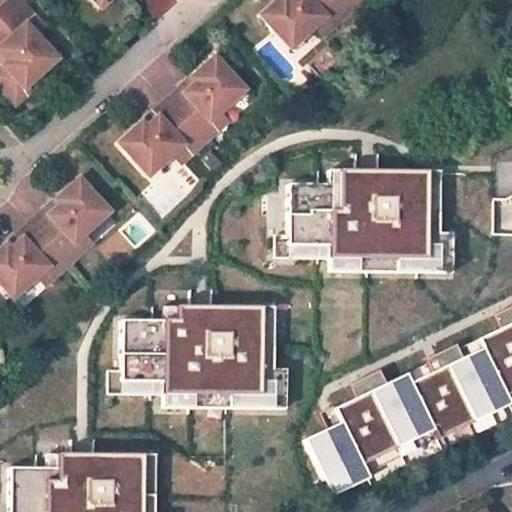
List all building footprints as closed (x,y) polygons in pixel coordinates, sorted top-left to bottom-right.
[(0,0),(0,50),(6,58),(0,63),(0,83),(15,101),(31,87),(27,82),(56,55),(25,21),(35,12),(23,0),(0,0)] [(85,0),(93,8),(102,0),(85,0)] [(260,0),(245,15),(277,47),(301,23),(311,14),(319,23),(342,0),(260,0)] [(43,21),(35,12),(25,21),(34,30),(43,21)] [(319,23),(311,14),(301,23),(309,33),(319,23)] [(134,123),(111,145),(143,177),(166,154),(176,145),(185,154),(212,128),(203,119),(212,110),(236,87),(205,54),(182,77),(187,82),(176,91),(172,86),(145,113),(149,118),(139,128),(134,123)] [(221,119),(212,110),(203,119),(212,128),(221,119)] [(185,154),(176,145),(166,154),(175,163),(185,154)] [(286,185),(285,236),(285,246),(326,247),(326,260),(435,262),(436,234),(436,213),(424,213),(424,172),(335,171),(335,185),(325,185),(286,185)] [(326,171),(325,185),(335,185),(335,171),(326,171)] [(424,172),(424,213),(436,213),(437,173),(424,172)] [(4,247),(0,250),(0,289),(11,301),(37,280),(46,272),(55,281),(80,257),(71,247),(81,238),(105,215),(73,183),(53,202),(57,207),(47,216),(42,211),(15,236),(19,242),(9,252),(4,247)] [(326,260),(326,273),(449,275),(449,235),(436,234),(435,262),(326,260)] [(272,236),(271,259),(326,260),(326,247),(285,246),(285,236),(272,236)] [(89,247),(81,238),(71,247),(80,257),(89,247)] [(55,281),(46,272),(37,280),(46,289),(55,281)] [(511,306),(496,314),(503,328),(511,323),(511,306)] [(270,370),(270,349),(257,349),(257,308),(161,307),(161,321),(119,321),(118,371),(118,382),(159,383),(159,396),(269,397),(270,370)] [(270,349),(271,308),(257,308),(257,349),(270,349)] [(460,360),(435,371),(429,358),(422,361),(424,365),(429,375),(408,385),(404,375),(383,385),(358,397),(352,383),(346,387),(352,400),(331,410),(338,424),(324,431),(301,441),(326,493),(363,475),(361,470),(356,462),(427,428),(432,437),(434,442),(511,404),(511,323),(503,328),(496,314),(490,317),(496,331),(476,340),(480,350),(460,360)] [(476,340),(455,350),(460,360),(480,350),(476,340)] [(429,358),(435,371),(460,360),(455,350),(453,346),(429,358)] [(424,365),(404,375),(408,385),(429,375),(424,365)] [(282,411),(283,370),(270,370),(269,397),(159,396),(159,409),(282,411)] [(159,396),(159,383),(118,382),(118,371),(105,371),(105,395),(159,396)] [(352,383),(358,397),(383,385),(376,372),(352,383)] [(316,414),(324,431),(338,424),(331,410),(330,408),(316,414)] [(427,428),(356,462),(361,470),(432,437),(427,428)] [(149,511),(150,497),(137,497),(138,456),(53,455),(53,469),(6,469),(5,511),(149,511)] [(150,497),(151,456),(138,456),(137,497),(150,497)] [(490,511),(511,511),(511,502),(490,511)]
